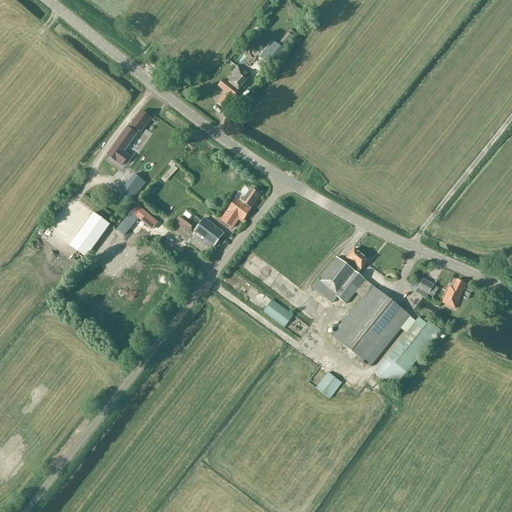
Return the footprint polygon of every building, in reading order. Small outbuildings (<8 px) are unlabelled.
[(290,30),(278,44),(284,48),(295,34),(290,30)] [(283,48),(272,40),(263,51),(269,55),(265,61),(269,64),(283,48)] [(232,59),(240,62),(243,53),(235,51),(232,59)] [(225,92),(216,104),(223,110),(232,98),(233,99),(250,77),(237,66),(225,81),(223,80),(217,86),(225,92)] [(149,118),(140,113),(129,128),(127,126),(103,153),(113,159),(121,165),(127,155),(122,152),(138,130),(140,131),(149,118)] [(117,171),(121,165),(113,159),(109,165),(117,171)] [(178,171),(174,167),(167,174),(172,177),(178,171)] [(130,203),(145,184),(132,175),(118,194),(130,203)] [(250,208),(259,196),(250,190),(241,203),(235,199),(220,220),(232,228),(238,219),(242,222),(250,210),(249,210),(250,209),(250,208)] [(137,206),(122,224),(142,241),(157,223),(137,206)] [(109,227),(93,215),(69,247),(85,259),(109,227)] [(203,219),(193,233),(190,230),(192,228),(179,217),(171,228),(184,238),(183,240),(206,257),(223,234),(203,219)] [(370,368),(411,317),(357,274),(360,269),(368,261),(354,250),(347,258),(343,263),(335,258),(318,280),(312,288),(332,304),(337,298),(352,310),(331,336),(370,368)] [(198,269),(183,256),(177,263),(192,276),(198,269)] [(232,275),(229,281),(245,289),(248,283),(232,275)] [(283,276),(277,277),(282,299),(292,297),(295,310),(309,307),(306,294),(298,296),(296,285),(285,287),(283,276)] [(423,280),(417,291),(427,297),(428,295),(434,298),(439,289),(423,280)] [(457,280),(453,288),(450,287),(442,303),(456,310),(467,285),(457,280)] [(248,300),(252,291),(247,289),(244,298),(248,300)] [(257,303),(262,296),(255,291),(250,298),(257,303)] [(264,313),(285,328),(294,316),(273,301),(264,313)] [(442,332),(428,321),(426,319),(424,322),(419,318),(374,373),(394,390),(442,332)] [(316,389),(330,399),(342,384),(328,373),(316,389)]
